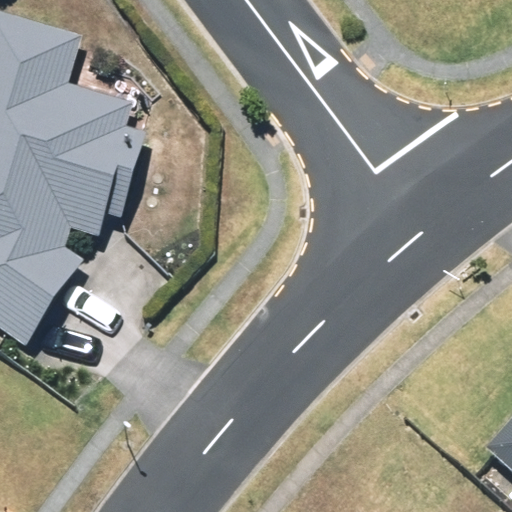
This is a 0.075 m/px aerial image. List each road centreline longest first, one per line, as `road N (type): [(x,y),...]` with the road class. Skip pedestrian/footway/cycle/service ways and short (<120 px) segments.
road 1 (residential): [(420,232),(318,328),(160,511)]
road 2 (residential): [(420,232),(244,0)]
